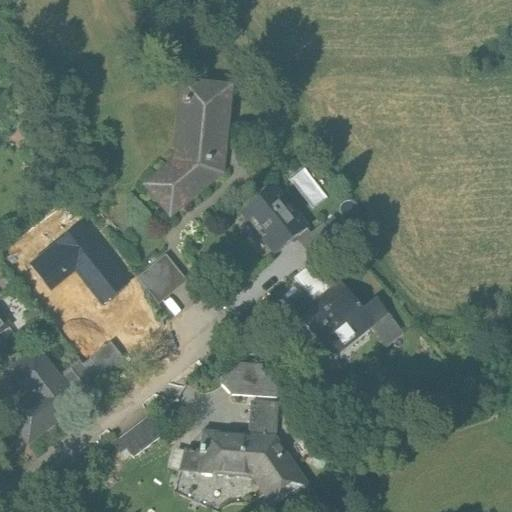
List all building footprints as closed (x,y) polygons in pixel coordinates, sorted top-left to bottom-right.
[(179,161),(145,189),(169,218),(220,177),(229,92),(186,87),(179,161)] [(307,230),(275,190),(243,215),(276,255),(295,240),(307,230)] [(311,235),(307,230),(295,240),(314,263),(320,258),(339,243),(325,225),(311,235)] [(57,249),(35,267),(50,286),(72,269),(102,306),(125,287),(79,230),(56,248),(57,249)] [(314,263),(295,279),(316,306),(333,292),(314,269),(323,262),(320,258),(314,263)] [(163,260),(138,280),(155,301),(180,280),(163,260)] [(341,285),(333,292),(316,306),(308,311),(312,316),(303,323),(327,353),(337,345),(341,350),(366,329),(373,325),(363,313),(341,285)] [(373,304),(363,313),(373,325),(366,329),(379,345),(397,331),(373,304)] [(0,336),(8,330),(0,318),(0,336)] [(70,372),(58,380),(76,403),(104,381),(107,383),(127,366),(110,344),(82,366),(79,363),(69,370),(70,372)] [(33,404),(10,422),(27,444),(42,433),(66,414),(77,405),(76,403),(58,380),(36,352),(9,373),(33,404)] [(232,397),(277,399),(277,383),(272,383),(261,371),(261,368),(238,367),(237,370),(222,385),(232,397)] [(278,406),(252,404),(249,439),(275,441),(278,406)] [(161,438),(146,419),(118,441),(133,459),(161,438)] [(249,439),(203,436),(202,449),(199,449),(199,454),(197,474),(252,478),(276,511),(308,489),(275,441),(249,439)] [(179,472),(197,474),(199,454),(184,453),(179,472)]
